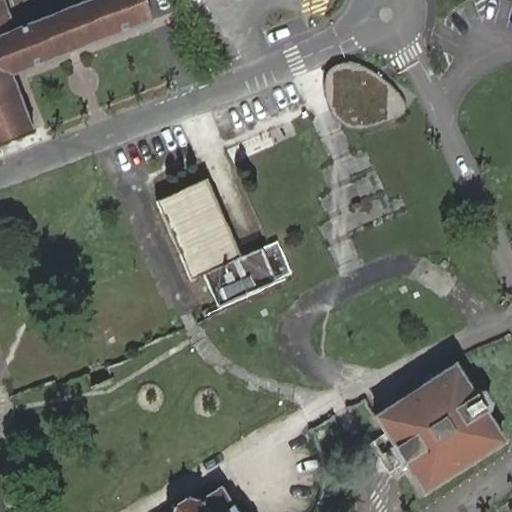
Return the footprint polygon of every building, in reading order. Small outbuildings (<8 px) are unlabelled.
[(0,0),(0,147),(34,133),(32,130),(11,76),(151,20),(143,0),(87,0),(15,29),(3,0),(0,0)] [(345,60),(335,60),(324,64),(321,71),(319,80),(318,92),(321,103),(325,110),(331,117),(341,124),(346,126),(352,128),(360,128),(373,125),(380,121),(388,121),(393,122),(397,123),(400,123),(405,123),(408,120),(409,114),(404,105),(398,92),(388,83),(380,75),(369,68),(357,63),(345,60)] [(158,200),(191,275),(206,268),(221,300),(289,270),(275,237),(238,253),(205,179),(158,200)] [(190,279),(201,312),(216,307),(204,274),(190,279)] [(401,458),(422,493),(503,440),(483,411),(488,408),(489,403),(483,392),(476,391),(473,394),(454,364),(376,415),(374,416),(396,450),(401,458)] [(236,511),(220,486),(201,499),(199,498),(196,501),(187,498),(187,495),(183,495),(182,499),(174,505),(171,503),(169,506),(172,509),(171,511),(236,511)]
